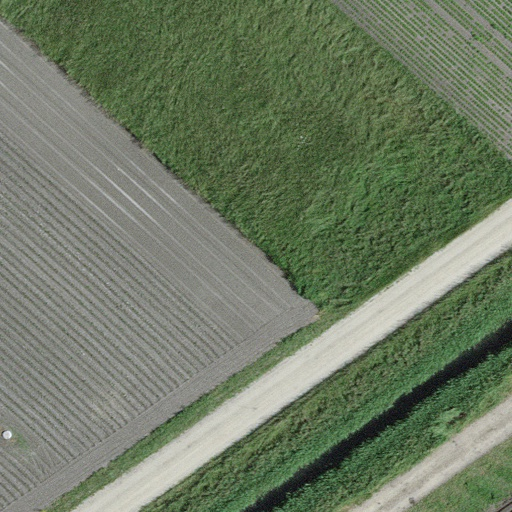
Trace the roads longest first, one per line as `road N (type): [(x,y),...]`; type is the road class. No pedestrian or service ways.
road 1 (track): [(511,171),(34,511)]
road 2 (track): [(337,511),(511,385)]
